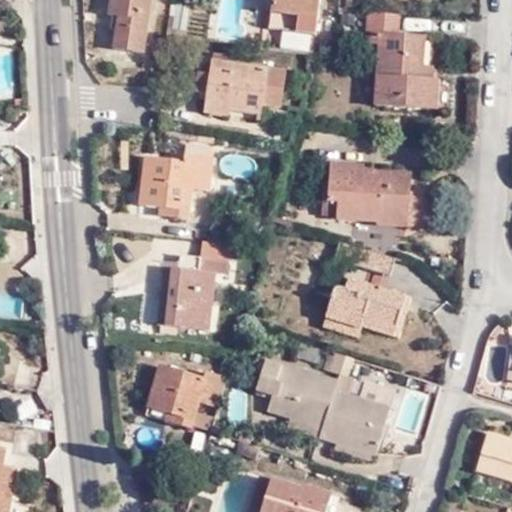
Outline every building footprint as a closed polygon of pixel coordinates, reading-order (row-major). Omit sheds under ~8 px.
[(141,55),(150,0),(107,0),(105,16),(115,18),(110,49),(141,55)] [(322,0),(274,0),(270,30),(318,36),(322,0)] [(188,32),(191,8),(178,6),(174,30),(188,32)] [(395,33),(396,13),(362,10),(361,31),(367,31),(366,43),(374,43),(370,104),(432,108),(433,81),(426,80),(417,80),(420,35),(395,33)] [(213,54),(212,62),(228,64),(229,56),(213,54)] [(202,112),(222,114),(222,108),(257,112),(259,104),(275,106),(280,69),(228,64),(212,62),(207,61),(206,74),(194,74),(193,91),(203,93),(202,112)] [(427,67),(418,67),(417,80),(426,80),(427,67)] [(187,137),(185,155),(213,158),(215,141),(187,137)] [(170,210),(170,217),(190,220),(194,190),(209,192),(213,158),(185,155),(184,162),(146,158),(140,206),(159,209),(170,210)] [(337,213),(337,216),(377,219),(377,222),(411,225),(413,225),(415,224),(417,223),(419,222),(420,220),(421,218),(422,216),(422,214),(423,212),(423,210),(422,208),(421,206),(420,204),(419,203),(417,201),(415,200),(409,199),(412,174),(364,170),(365,164),(331,162),(328,197),(323,196),(322,211),(337,213)] [(158,216),(170,217),(170,210),(159,209),(158,216)] [(393,269),(396,252),(340,240),(337,258),(393,269)] [(156,325),(206,331),(213,274),(225,274),(226,262),(237,263),(239,246),(201,242),(198,259),(197,271),(180,269),(162,267),(156,325)] [(197,271),(198,259),(181,257),(180,269),(197,271)] [(327,318),(361,330),(362,327),(401,339),(403,331),(397,329),(399,322),(403,323),(407,311),(403,310),(405,305),(411,306),(414,297),(381,287),(380,292),(366,288),(368,283),(350,277),(346,289),(343,288),(336,289),(327,318)] [(381,287),(368,283),(366,288),(380,292),(381,287)] [(324,328),(359,339),(361,330),(327,318),(324,328)] [(327,371),(338,375),(345,377),(345,375),(351,359),(333,353),(332,357),(327,371)] [(322,369),(327,371),(332,357),(326,355),(322,369)] [(334,441),(370,452),(375,454),(390,408),(358,398),(349,395),(334,390),(336,383),(281,365),(280,367),(265,362),(257,390),(272,395),(270,400),(282,404),(279,414),(291,418),(321,427),(319,436),(334,441)] [(199,402),(217,409),(224,387),(226,380),(207,374),(204,379),(161,366),(148,407),(167,412),(177,416),(173,424),(190,429),(192,425),(196,413),(199,402)] [(354,379),(345,375),(345,377),(338,375),(336,383),(334,390),(349,395),(354,379)] [(364,379),(358,398),(390,408),(395,389),(364,379)] [(267,410),(279,414),(282,404),(270,400),(267,410)] [(164,420),(173,424),(177,416),(167,412),(164,420)] [(211,418),(196,413),(192,425),(208,430),(211,418)] [(289,426),(319,436),(321,427),(291,418),(289,426)] [(511,443),(487,437),(477,473),(511,483),(511,443)] [(368,457),(370,452),(334,441),(333,448),(368,457)] [(262,448),(243,442),(239,456),(258,462),(262,448)] [(6,448),(0,446),(0,511),(10,511),(13,499),(6,498),(12,467),(3,465),(6,448)] [(19,468),(12,467),(6,498),(13,499),(19,468)] [(262,511),(327,511),(333,496),(304,487),(302,490),(272,481),(262,511)]
